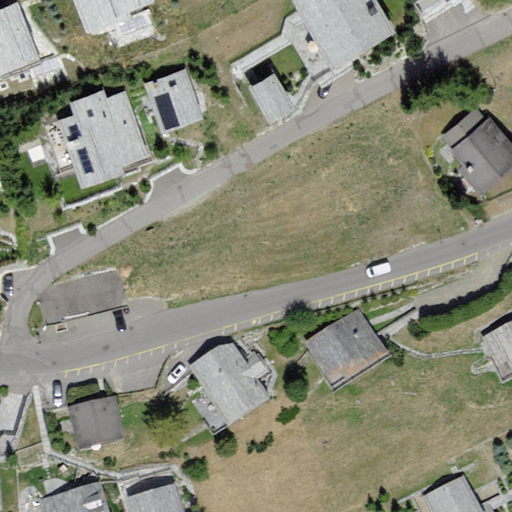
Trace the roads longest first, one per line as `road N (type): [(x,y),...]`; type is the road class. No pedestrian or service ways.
road 1 (residential): [(5,363),(22,295),(71,256),(511,14)]
road 2 (unclassified): [(5,363),(112,345),(448,247),(511,220)]
